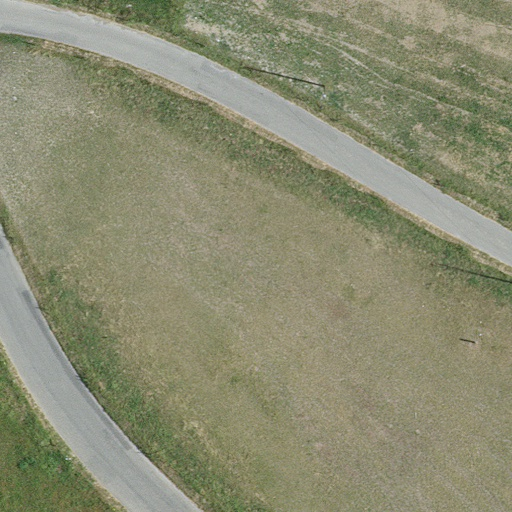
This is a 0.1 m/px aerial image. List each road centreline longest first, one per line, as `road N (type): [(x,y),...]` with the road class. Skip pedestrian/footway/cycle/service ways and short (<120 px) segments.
road 1 (unclassified): [(511,251),(177,64),(0,14)]
road 2 (unclassified): [(160,511),(61,398),(0,283)]
